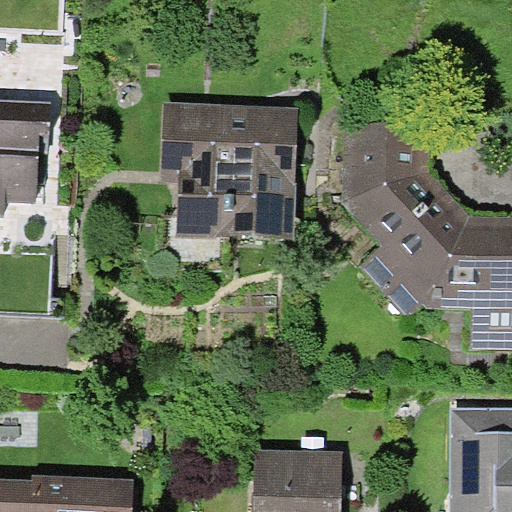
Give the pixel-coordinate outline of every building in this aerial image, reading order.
[(51,101),(0,98),(0,217),(5,218),(5,201),(37,202),(40,134),(50,135),(51,101)] [(297,106),(163,102),(160,182),(178,183),(176,236),(295,240),(297,182),(295,182),(297,106)] [(428,174),(430,125),(346,122),(343,200),(382,245),(360,264),(406,316),(423,303),(427,307),(473,310),(471,350),(511,351),(511,217),(471,216),(428,174)] [(511,511),(511,407),(451,407),(450,511),(511,511)] [(340,511),(342,450),(255,448),(253,511),(340,511)] [(131,511),(133,479),(33,475),(33,479),(0,478),(0,511),(131,511)]
